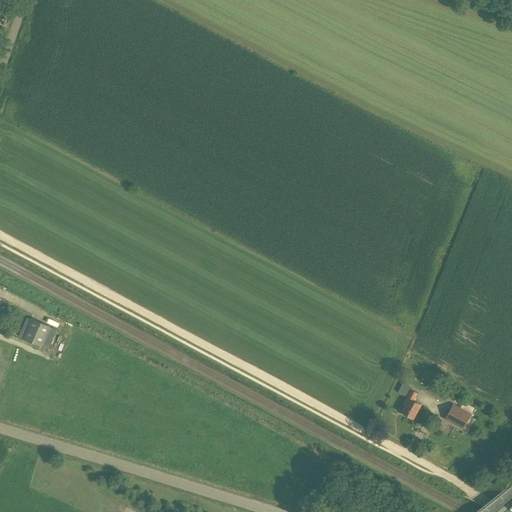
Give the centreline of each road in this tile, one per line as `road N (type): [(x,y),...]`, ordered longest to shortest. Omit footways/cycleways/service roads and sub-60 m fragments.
road 1 (track): [(0,236),(442,474)]
road 2 (unclassified): [(265,511),(0,429)]
